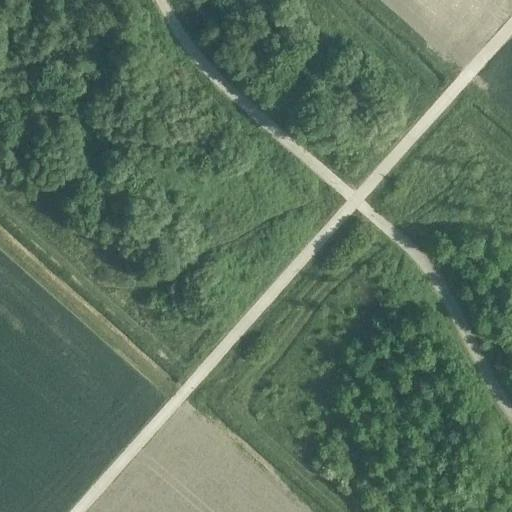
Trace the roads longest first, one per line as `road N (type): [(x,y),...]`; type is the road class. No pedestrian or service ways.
road 1 (track): [(74,511),(184,389)]
road 2 (track): [(328,0),(444,100)]
